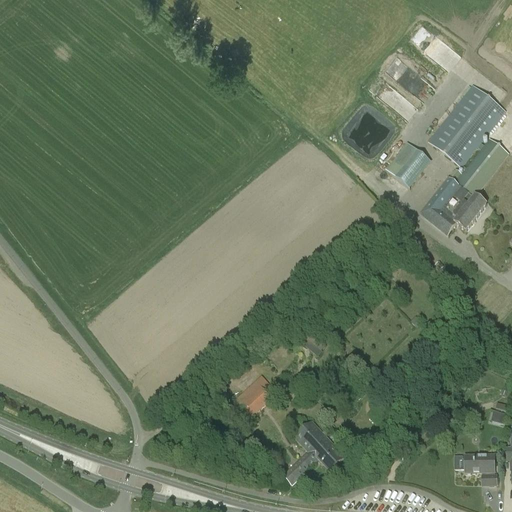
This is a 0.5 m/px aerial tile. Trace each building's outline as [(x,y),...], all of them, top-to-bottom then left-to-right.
[(428,145),(462,171),(506,114),(473,88),(428,145)] [(448,180),(420,217),(447,239),(457,227),(466,234),(487,207),(476,199),(509,157),(490,141),(485,148),(481,153),(467,171),(465,173),(462,177),(456,172),(452,177),(449,180),(448,180)] [(432,165),(407,145),(385,172),(410,192),(432,165)] [(306,342),(322,352),(325,348),(309,338),(306,342)] [(318,359),(322,353),(308,343),(304,348),(318,359)] [(262,377),(254,384),(232,405),(249,424),(273,402),(272,400),(278,395),(262,377)] [(493,413),(491,423),(504,425),(506,415),(493,413)] [(317,464),(316,463),(318,461),(330,474),(343,461),(332,449),(333,447),(312,424),(295,440),(307,453),(283,477),(292,488),(317,464)] [(49,440),(48,444),(68,451),(70,446),(49,440)] [(494,458),(465,458),(465,462),(465,472),(465,476),(489,475),(489,477),(490,489),(498,489),(497,477),(495,477),(494,458)]
